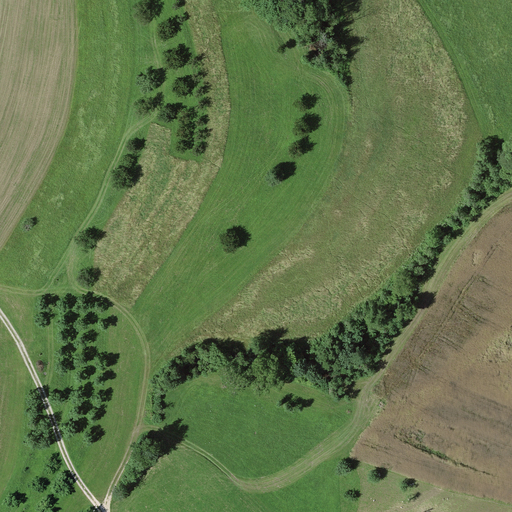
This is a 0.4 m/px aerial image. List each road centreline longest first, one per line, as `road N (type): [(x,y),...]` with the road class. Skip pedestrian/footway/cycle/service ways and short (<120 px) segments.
road 1 (track): [(152,363),(294,244),(330,200),(350,158),(355,105),(341,0)]
road 2 (track): [(142,427),(152,363),(132,319),(90,296),(0,285)]
road 3 (track): [(100,511),(65,460),(0,318)]
road 4 (track): [(142,427),(193,447),(266,511)]
